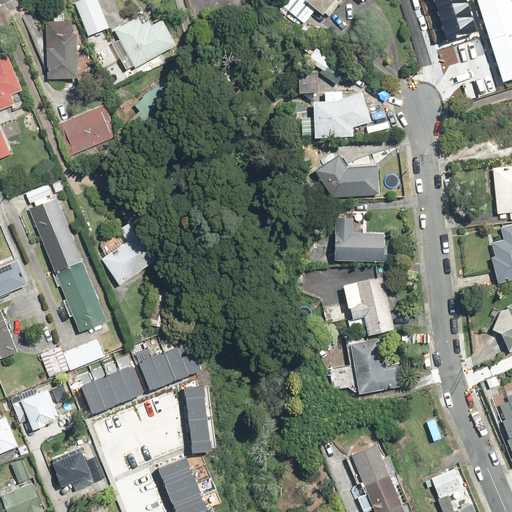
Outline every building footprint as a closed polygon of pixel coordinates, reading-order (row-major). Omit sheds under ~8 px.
[(366,0),(282,0),(276,7),(302,28),(313,15),(317,19),(332,0),(354,0),(359,4),(362,0),(365,0),(366,1),(366,0)] [(433,0),(446,42),(477,33),(466,0),(433,0)] [(511,0),(478,0),(502,82),(511,78),(511,0)] [(97,5),(77,13),(87,38),(107,29),(97,5)] [(139,20),(113,31),(130,72),(175,52),(162,22),(143,30),(139,20)] [(44,22),(43,84),(73,85),(74,23),(44,22)] [(345,60),(332,52),(321,71),(335,79),(345,60)] [(0,112),(15,107),(11,96),(20,93),(6,58),(0,60),(0,112)] [(319,71),(306,70),(305,90),(318,90),(319,71)] [(166,73),(135,104),(147,116),(178,85),(166,73)] [(351,142),(351,130),(369,124),(360,94),(326,104),(309,104),(308,141),(351,142)] [(511,101),(478,113),(492,156),(500,154),(502,161),(511,157),(511,101)] [(305,105),(293,105),(292,118),(304,118),(305,105)] [(103,106),(60,124),(73,156),(116,138),(103,106)] [(0,126),(0,158),(10,155),(0,126)] [(340,152),(314,169),(331,194),(381,192),(380,164),(349,165),(340,152)] [(511,166),(490,168),(494,217),(508,215),(509,223),(511,222),(511,166)] [(25,193),(30,203),(54,192),(49,183),(25,193)] [(55,198),(25,210),(75,335),(106,323),(55,198)] [(330,264),(384,265),(385,234),(353,233),(354,219),(331,218),(330,264)] [(511,282),(511,226),(497,230),(499,241),(488,244),(492,260),(487,261),(493,287),(511,282)] [(139,236),(98,261),(115,288),(156,262),(139,236)] [(14,258),(0,263),(0,298),(27,288),(14,258)] [(307,270),(296,269),(295,291),(306,292),(307,270)] [(386,272),(342,280),(349,315),(364,312),(369,333),(397,327),(386,272)] [(511,354),(511,306),(503,310),(510,326),(496,332),(507,357),(511,354)] [(0,308),(0,358),(17,352),(0,309),(0,308)] [(192,337),(142,356),(152,384),(203,365),(192,337)] [(59,343),(37,351),(48,380),(106,357),(98,338),(63,352),(59,343)] [(377,339),(353,342),(359,390),(402,385),(399,365),(381,367),(377,339)] [(131,362),(81,385),(93,411),(143,388),(131,362)] [(178,379),(183,422),(208,420),(202,376),(178,379)] [(44,392),(14,403),(25,434),(56,424),(44,392)] [(511,394),(509,395),(510,400),(502,403),(507,416),(500,419),(511,450),(511,394)] [(5,418),(0,419),(0,455),(16,449),(5,418)] [(183,422),(185,442),(210,439),(208,420),(183,422)] [(32,453),(28,443),(17,448),(21,458),(32,453)] [(403,511),(377,445),(347,456),(369,511),(403,511)] [(79,447),(46,459),(60,497),(92,485),(79,447)] [(181,453),(154,464),(172,507),(199,497),(181,453)] [(22,459),(11,463),(19,482),(30,477),(22,459)] [(471,511),(457,470),(427,480),(437,511),(471,511)] [(41,511),(31,484),(0,495),(0,506),(2,511),(41,511)] [(205,511),(199,497),(172,507),(173,511),(205,511)]
